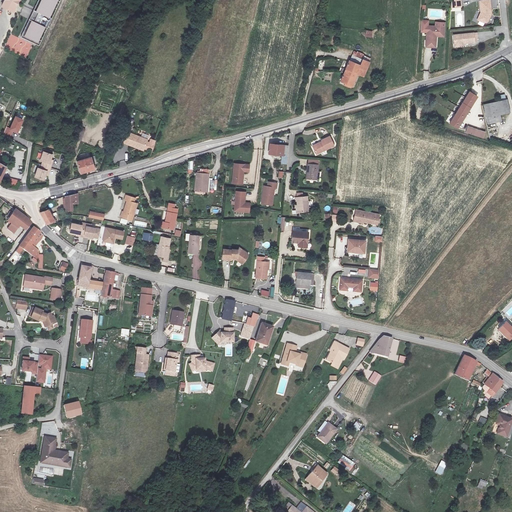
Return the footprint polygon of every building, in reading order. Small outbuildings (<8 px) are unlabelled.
[(12,16),(21,0),(6,0),(1,11),(12,16)] [(41,0),(23,39),(41,49),(64,0),(41,0)] [(450,0),(451,9),(462,8),(461,0),(450,0)] [(493,0),(483,1),(484,13),(483,17),(485,17),(485,21),(490,22),(493,21),(494,14),(493,0)] [(430,27),(429,48),(439,49),(439,37),(439,36),(439,35),(447,35),(447,28),(430,27)] [(478,34),(458,36),(459,45),(464,44),(464,47),(468,46),(467,44),(479,43),(478,34)] [(352,62),(342,83),(347,84),(346,86),(353,88),(360,75),(366,77),(372,63),(365,60),(363,65),(352,62)] [(470,92),(451,122),(459,126),(475,101),(472,99),(475,95),(470,92)] [(510,113),(506,100),(485,105),(486,125),(501,121),(500,117),(510,113)] [(20,134),(24,118),(15,116),(11,128),(7,127),(4,136),(11,138),(13,131),(20,134)] [(468,126),(465,133),(484,139),(486,131),(468,126)] [(308,147),(312,154),(330,144),(325,135),(317,139),(319,142),(308,147)] [(124,137),(120,147),(140,155),(144,145),(124,137)] [(282,154),(283,143),(277,143),(276,146),(269,145),(268,152),(282,154)] [(0,175),(10,154),(0,148),(0,175)] [(52,155),(43,152),(40,161),(43,162),(40,169),(38,168),(35,177),(44,180),(47,172),(49,173),(52,165),(49,164),(52,155)] [(93,169),(89,157),(76,161),(80,173),(93,169)] [(245,162),(230,161),(229,180),(238,181),(239,169),(245,170),(245,162)] [(315,163),(305,162),(303,178),(314,179),(315,163)] [(52,168),(49,178),(56,180),(59,170),(52,168)] [(204,177),(205,172),(194,171),(192,190),(206,191),(207,177),(204,177)] [(278,182),(268,180),(266,185),(264,184),(261,203),(273,206),(275,189),(277,189),(278,182)] [(239,187),(229,188),(231,208),(246,207),(245,198),(240,198),(238,198),(238,191),(239,191),(239,187)] [(74,194),(74,192),(62,194),(63,207),(70,206),(69,200),(75,199),(75,194),(74,194)] [(118,214),(128,217),(134,202),(130,200),(132,196),(123,193),(122,197),(124,198),(118,214)] [(305,196),(293,197),(295,213),(307,212),(305,196)] [(36,210),(46,208),(45,206),(43,198),(37,200),(36,210)] [(164,206),(162,227),(172,228),(174,207),(164,206)] [(376,219),(378,209),(358,206),(357,209),(354,208),(353,213),(358,214),(357,217),(362,218),(362,217),(376,219)] [(16,222),(22,227),(28,219),(12,207),(4,218),(8,221),(4,227),(10,230),(16,222)] [(91,209),(79,207),(77,213),(90,215),(91,209)] [(51,216),(46,208),(36,210),(43,221),(46,219),(51,216)] [(68,223),(66,232),(74,234),(76,234),(76,236),(85,238),(86,236),(88,237),(95,238),(97,229),(88,227),(88,225),(79,222),(78,225),(68,223)] [(31,224),(17,243),(28,252),(33,246),(27,242),(37,229),(31,224)] [(121,229),(103,225),(100,239),(111,241),(112,235),(120,236),(121,229)] [(307,232),(291,230),(290,240),(297,241),(296,244),(305,245),(307,232)] [(149,232),(143,231),(142,239),(153,240),(153,235),(149,234),(149,232)] [(197,233),(187,231),(185,249),(194,251),(197,233)] [(155,241),(159,242),(157,251),(161,252),(159,258),(166,260),(169,245),(167,245),(169,234),(157,232),(155,241)] [(347,234),(346,246),(357,247),(363,248),(364,235),(347,234)] [(220,246),(219,256),(228,257),(228,254),(233,255),(235,257),(234,258),(237,261),(243,255),(239,251),(240,249),(236,245),(234,247),(229,247),(220,246)] [(266,260),(256,258),(254,275),(264,276),(266,260)] [(86,278),(89,263),(79,260),(75,278),(75,283),(99,286),(100,280),(86,278)] [(59,270),(66,273),(69,264),(62,262),(59,270)] [(378,273),(378,265),(369,264),(368,272),(378,273)] [(112,268),(104,266),(100,293),(117,296),(118,287),(110,286),(112,268)] [(309,272),(295,270),(293,282),(307,284),(309,272)] [(20,271),(19,280),(28,282),(28,286),(38,288),(40,280),(48,281),(49,275),(20,271)] [(360,291),(361,280),(340,278),(338,289),(346,290),(346,286),(353,287),(352,290),(360,291)] [(377,283),(369,281),(369,290),(377,290),(377,283)] [(51,288),(50,300),(61,301),(62,289),(51,288)] [(138,291),(136,300),(139,301),(137,311),(148,313),(149,304),(146,304),(148,293),(138,291)] [(232,298),(224,296),(220,313),(228,315),(232,298)] [(44,325),(42,327),(45,329),(49,332),(53,324),(51,323),(54,318),(48,314),(43,313),(43,310),(33,307),(31,319),(40,322),(44,325)] [(179,310),(169,308),(167,322),(177,323),(179,310)] [(257,316),(249,313),(246,323),(253,326),(257,316)] [(259,318),(253,337),(258,339),(259,337),(262,338),(265,330),(268,331),(271,322),(259,318)] [(80,320),(79,330),(83,330),(82,340),(91,341),(93,322),(80,320)] [(510,331),(500,321),(492,328),(501,339),(510,331)] [(253,326),(246,323),(242,333),(249,336),(253,326)] [(213,325),(205,331),(210,338),(213,335),(218,336),(226,337),(227,324),(225,324),(224,328),(219,327),(215,327),(213,325)] [(124,340),(128,340),(129,329),(121,329),(120,336),(124,337),(124,340)] [(295,341),(297,338),(299,333),(289,329),(282,346),(288,348),(296,352),(295,354),(301,357),(306,346),(295,341)] [(343,347),(347,349),(352,340),(334,331),(328,340),(331,341),(327,350),(333,352),(339,355),(343,347)] [(384,353),(389,335),(382,333),(379,334),(375,335),(367,348),(384,353)] [(247,335),(242,350),(248,352),(253,337),(249,336),(247,335)] [(364,339),(356,338),(355,345),(362,346),(364,339)] [(142,351),(143,346),(132,344),(131,351),(134,351),(131,368),(142,371),(145,352),(142,351)] [(285,354),(288,348),(282,346),(279,351),(285,354)] [(58,351),(26,347),(21,368),(55,373),(58,351)] [(201,350),(193,347),(191,355),(188,355),(189,362),(193,361),(199,363),(204,371),(210,368),(203,357),(204,354),(200,353),(201,350)] [(341,361),(347,349),(343,347),(339,355),(333,352),(331,356),(341,361)] [(174,351),(164,349),(163,356),(161,356),(160,368),(171,370),(174,351)] [(475,365),(477,363),(472,360),(465,356),(460,354),(451,373),(463,379),(471,363),(475,365)] [(381,377),(373,370),(368,380),(375,385),(381,377)] [(497,381),(488,372),(485,376),(479,382),(484,386),(481,391),(487,396),(490,392),(489,391),(497,381)] [(16,383),(21,383),(37,385),(38,377),(17,373),(16,383)] [(37,385),(21,383),(18,409),(28,410),(30,390),(37,391),(37,385)] [(64,415),(77,411),(74,399),(60,404),(64,415)] [(505,418),(493,413),(486,431),(498,436),(505,418)] [(481,417),(479,423),(485,425),(487,419),(481,417)] [(335,423),(328,418),(322,426),(320,425),(316,431),(324,438),(335,423)] [(361,424),(355,421),(350,428),(356,432),(361,424)] [(53,436),(42,435),(38,457),(45,458),(45,459),(49,460),(51,460),(51,459),(57,460),(59,462),(67,463),(68,457),(64,457),(65,450),(57,449),(55,450),(52,450),(51,448),(53,436)] [(353,463),(341,455),(337,463),(349,470),(353,463)] [(45,458),(38,457),(38,460),(67,465),(67,463),(59,462),(57,460),(51,459),(51,460),(49,460),(45,459),(45,458)] [(319,476),(324,468),(314,461),(303,476),(312,482),(317,475),(319,476)] [(436,473),(442,476),(447,463),(441,461),(436,473)] [(334,466),(330,472),(336,475),(340,470),(334,466)] [(479,487),(486,488),(487,481),(480,480),(479,487)] [(274,483),(273,489),(282,491),(283,485),(274,483)] [(287,501),(284,504),(293,511),(292,511),(311,511),(312,511),(303,503),(297,509),(287,501)]
